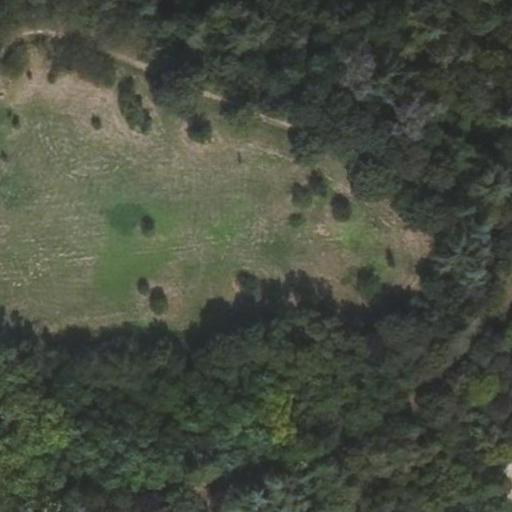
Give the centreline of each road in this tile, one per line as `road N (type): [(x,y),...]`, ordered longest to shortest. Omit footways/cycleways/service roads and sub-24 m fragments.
road 1 (track): [(0,73),(28,39),(85,51),(273,122),(432,193),(453,194),(506,270)]
road 2 (track): [(0,472),(211,476),(358,423),(417,389),(469,342)]
road 3 (track): [(469,342),(506,270),(497,194),(469,132),(233,0)]
road 4 (track): [(378,0),(411,15),(511,110)]
